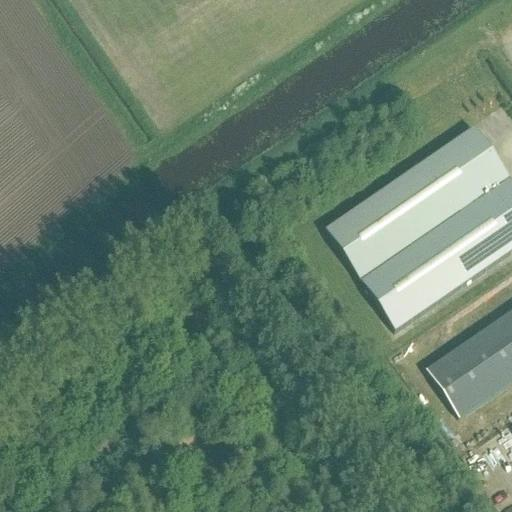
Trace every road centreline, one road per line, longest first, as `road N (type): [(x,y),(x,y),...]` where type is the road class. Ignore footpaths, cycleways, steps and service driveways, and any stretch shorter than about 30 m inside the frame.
road 1 (track): [(420,511),(209,212),(511,12)]
road 2 (track): [(0,295),(148,169),(391,0)]
road 3 (track): [(0,383),(209,212)]
